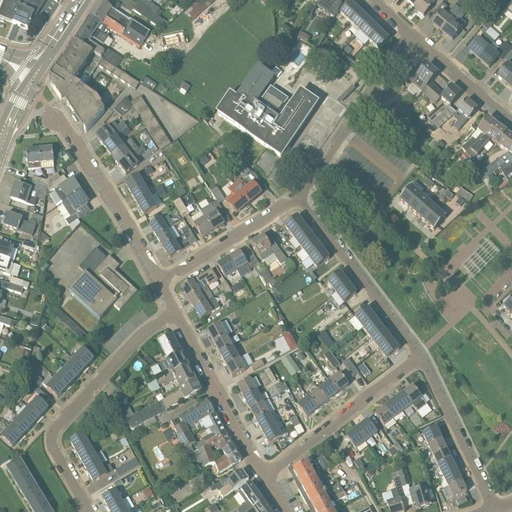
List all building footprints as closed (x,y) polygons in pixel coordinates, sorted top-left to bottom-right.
[(0,14),(0,18),(13,23),(20,7),(22,0),(0,0),(5,2),(0,14)] [(20,7),(13,23),(27,29),(31,20),(33,21),(45,0),(22,0),(20,7)] [(146,0),(140,0),(138,4),(155,15),(159,9),(146,0)] [(202,0),(199,0),(197,2),(204,11),(208,8),(202,0)] [(319,0),(335,15),(343,0),(319,0)] [(421,0),(414,8),(424,17),(435,5),(430,0),(421,0)] [(447,6),(444,3),(439,8),(433,15),(437,18),(436,19),(436,20),(432,25),(442,33),(452,20),(465,6),(468,2),(466,0),(459,0),(455,5),(447,16),(443,12),(447,6)] [(439,8),(444,3),(446,0),(437,0),(435,4),(439,8)] [(101,1),(90,18),(89,18),(101,26),(105,20),(124,32),(131,21),(112,8),(109,6),(101,1)] [(193,6),(200,15),(204,11),(197,2),(193,6)] [(350,23),(360,12),(351,3),(340,14),(350,23)] [(165,22),(155,15),(138,4),(133,11),(160,29),(165,22)] [(193,6),(189,9),(196,18),(200,15),(193,6)] [(452,20),(442,33),(453,41),(463,28),(462,28),(470,19),(465,15),(470,9),(465,6),(452,20)] [(185,13),(192,22),(196,18),(189,9),(185,13)] [(494,14),(499,18),(503,13),(499,9),(494,14)] [(359,32),(370,21),(360,12),(350,23),(359,32)] [(483,27),(487,31),(490,28),(499,18),(494,14),(491,17),(486,24),(483,27)] [(98,30),(101,26),(89,18),(81,30),(93,38),(93,37),(105,45),(110,37),(98,30)] [(124,32),(105,20),(101,26),(115,33),(122,37),(132,43),(135,38),(138,33),(141,28),(131,21),(124,32)] [(369,41),(379,30),(370,21),(359,32),(369,41)] [(141,28),(138,33),(147,39),(148,38),(150,34),(141,28)] [(102,59),(116,69),(117,68),(123,59),(107,49),(105,52),(90,42),(93,38),(81,30),(74,41),(93,54),(102,59)] [(379,30),(369,41),(379,51),(389,40),(379,30)] [(281,31),(275,38),(280,43),(287,37),(281,31)] [(147,39),(138,33),(135,38),(144,44),(147,39)] [(310,38),(301,33),(298,38),(307,43),(310,38)] [(493,44),(495,43),(485,34),(470,52),(479,60),(489,49),(493,44)] [(144,44),(135,38),(132,43),(141,48),(144,44)] [(84,68),(93,54),(74,41),(65,56),(84,68)] [(502,62),(504,60),(511,51),(511,49),(504,43),(499,49),(493,44),(489,49),(479,60),(489,68),(498,58),(502,62)] [(353,51),(348,46),(344,51),(349,55),(353,51)] [(508,85),(511,79),(511,51),(504,60),(508,64),(498,76),(508,85)] [(74,82),(84,68),(65,56),(55,70),(70,80),(74,82)] [(128,85),(128,86),(132,80),(130,78),(130,77),(117,68),(116,69),(102,59),(97,66),(128,85)] [(279,64),(284,68),(289,63),(284,59),(279,64)] [(431,82),(438,75),(438,74),(428,65),(418,75),(414,71),(404,81),(410,87),(411,85),(421,94),(431,82)] [(275,79),(258,67),(236,99),(230,95),(217,114),(281,157),(319,103),(300,91),(294,100),(290,98),(285,105),(268,93),(273,86),(271,85),(275,79)] [(276,68),(272,73),(277,78),(282,73),(276,68)] [(358,69),(354,73),(360,78),(364,74),(358,69)] [(66,86),(70,80),(55,70),(50,78),(54,81),(58,87),(54,90),(61,101),(65,98),(72,91),(66,86)] [(74,83),(74,82),(70,80),(66,86),(72,91),(65,98),(68,102),(65,103),(71,111),(73,110),(74,112),(72,113),(75,117),(73,118),(73,119),(77,117),(78,119),(76,120),(82,129),(84,128),(86,133),(104,112),(100,105),(93,104),(97,101),(94,102),(91,98),(85,94),(87,92),(86,92),(85,94),(82,92),(84,90),(74,83)] [(437,88),(431,82),(421,94),(428,99),(435,106),(442,100),(444,102),(432,113),(427,118),(432,123),(451,107),(461,95),(451,86),(444,95),(437,88)] [(183,83),(180,88),(187,93),(190,87),(183,83)] [(133,108),(143,102),(140,97),(130,104),(132,108),(133,108)] [(132,108),(130,104),(126,98),(115,109),(114,111),(121,116),(132,108)] [(467,100),(457,111),(458,112),(456,113),(451,107),(432,123),(438,130),(439,128),(453,116),(460,122),(454,128),(458,132),(477,110),(478,109),(467,100)] [(143,102),(133,108),(136,113),(146,106),(143,102)] [(404,110),(396,102),(389,110),(396,118),(404,110)] [(146,106),(136,113),(139,118),(149,111),(146,106)] [(149,111),(139,118),(142,122),(152,116),(149,111)] [(152,116),(142,122),(145,127),(155,120),(152,116)] [(392,122),(387,117),(384,120),(381,117),(375,123),(383,131),(392,122)] [(481,143),(496,125),(488,118),(471,137),(473,138),(470,141),(461,147),(462,148),(458,151),(455,146),(451,149),(458,158),(481,142),(481,143)] [(155,120),(145,127),(148,132),(158,125),(155,120)] [(104,146),(116,137),(127,128),(123,123),(118,128),(114,123),(108,127),(96,137),(104,146)] [(158,125),(148,132),(151,136),(161,130),(158,125)] [(497,146),(507,133),(496,125),(481,143),(481,142),(458,158),(462,164),(471,158),(474,161),(477,156),(490,141),(497,146)] [(128,128),(122,132),(125,137),(131,132),(128,128)] [(161,130),(151,136),(154,141),(164,134),(161,130)] [(509,153),(511,148),(511,136),(507,133),(497,146),(497,147),(498,146),(504,150),(501,152),(500,152),(489,159),(492,164),(509,153)] [(164,134),(154,141),(157,146),(167,139),(164,134)] [(111,156),(124,146),(116,137),(104,146),(111,156)] [(171,144),(167,139),(157,146),(160,151),(171,144)] [(445,146),(439,141),(434,147),(439,152),(445,146)] [(127,143),(124,146),(111,156),(119,165),(131,156),(135,153),(127,143)] [(131,156),(119,165),(127,175),(139,165),(134,160),(145,151),(142,147),(135,153),(131,156)] [(483,180),(501,168),(505,174),(504,175),(505,176),(509,184),(511,181),(511,166),(511,165),(511,164),(511,148),(509,153),(492,164),(478,174),(483,180)] [(41,164),(41,170),(55,169),(54,163),(53,149),(40,150),(41,164)] [(41,170),(41,164),(40,150),(27,151),(28,171),(41,170)] [(237,165),(241,162),(237,157),(233,161),(237,165)] [(245,177),(251,172),(241,161),(241,162),(237,165),(236,166),(245,177)] [(148,177),(154,173),(152,168),(145,172),(148,177)] [(47,187),(55,181),(61,178),(58,174),(47,180),(46,180),(47,187)] [(132,195),(145,186),(139,176),(125,184),(132,195)] [(47,187),(46,180),(35,177),(33,182),(47,187)] [(239,192),(249,204),(262,194),(253,183),(247,188),(240,179),(234,185),(239,192)] [(47,192),(45,198),(47,197),(51,195),(50,193),(54,190),(55,192),(54,193),(62,205),(81,192),(73,180),(60,189),(55,181),(47,187),(47,192)] [(47,192),(47,187),(33,182),(30,190),(16,185),(11,199),(35,207),(37,198),(45,201),(45,198),(47,192)] [(157,193),(164,190),(162,185),(155,189),(157,193)] [(237,214),(249,204),(239,192),(234,185),(228,189),(232,194),(225,200),(217,188),(216,189),(214,185),(209,189),(217,201),(219,205),(225,200),(237,214)] [(138,205),(151,197),(145,186),(132,195),(138,205)] [(415,193),(406,186),(393,202),(402,209),(415,193)] [(183,188),(175,193),(178,198),(186,193),(183,188)] [(461,189),(457,195),(462,198),(465,192),(461,189)] [(164,190),(157,193),(160,198),(167,194),(164,190)] [(89,204),(81,192),(62,205),(62,206),(58,209),(65,221),(69,226),(80,219),(76,212),(89,204)] [(424,201),(415,193),(402,209),(410,217),(424,201)] [(151,197),(138,205),(144,216),(158,208),(151,197)] [(465,202),(460,198),(455,204),(460,208),(465,202)] [(177,210),(180,214),(183,219),(190,215),(181,199),(173,204),(174,205),(177,210)] [(201,211),(205,217),(213,231),(224,224),(219,216),(225,213),(219,205),(217,201),(212,204),(201,211)] [(433,208),(424,201),(410,217),(419,224),(433,208)] [(441,216),(433,208),(419,224),(428,232),(441,216)] [(180,214),(177,210),(171,214),(174,218),(180,214)] [(28,223),(22,222),(23,219),(7,214),(5,221),(4,226),(4,227),(32,237),(36,224),(39,225),(40,222),(42,222),(44,217),(34,214),(31,221),(29,220),(28,223)] [(202,238),(213,231),(205,217),(193,224),(202,238)] [(293,238),(306,229),(298,218),(285,228),(293,238)] [(157,238),(168,230),(169,230),(162,219),(150,227),(157,238)] [(185,235),(191,231),(188,226),(182,230),(185,235)] [(301,248),(313,239),(306,229),(293,238),(301,248)] [(163,248),(175,241),(168,230),(157,238),(163,248)] [(175,241),(163,248),(170,259),(182,251),(198,242),(191,231),(185,235),(184,236),(187,241),(181,245),(180,244),(178,245),(175,240),(175,241)] [(49,240),(41,233),(40,245),(49,240)] [(268,244),(264,237),(252,244),(263,261),(274,255),(281,265),(287,261),(273,241),(268,244)] [(309,258),(321,249),(313,239),(301,248),(309,258)] [(39,253),(41,247),(23,242),(21,248),(39,253)] [(0,257),(10,261),(14,250),(0,244),(0,257)] [(108,256),(97,246),(79,265),(84,271),(69,287),(68,292),(100,321),(114,306),(119,311),(137,292),(138,290),(115,269),(120,264),(109,253),(108,256)] [(321,249),(309,258),(317,269),(329,259),(321,249)] [(228,259),(237,272),(239,277),(241,279),(252,272),(250,269),(259,264),(254,256),(245,261),(239,252),(228,259)] [(13,262),(10,261),(0,257),(0,271),(10,275),(14,265),(12,264),(13,262)] [(239,277),(237,272),(228,259),(218,266),(229,283),(239,277)] [(199,292),(206,288),(206,287),(200,291),(196,285),(205,279),(209,285),(218,280),(212,270),(209,272),(208,272),(181,288),(187,298),(198,291),(199,292)] [(265,286),(270,284),(264,272),(259,275),(265,286)] [(335,294),(348,284),(340,274),(327,284),(335,294)] [(269,281),(270,284),(272,286),(278,283),(275,277),(269,281)] [(10,284),(22,288),(28,290),(29,283),(11,279),(10,284)] [(22,288),(10,284),(3,282),(1,289),(20,294),(22,288)] [(226,283),(218,287),(221,293),(224,291),(227,295),(232,293),(226,283)] [(235,294),(243,289),(239,284),(232,289),(235,294)] [(348,284),(335,294),(343,305),(356,295),(348,284)] [(194,309),(213,298),(206,288),(199,292),(198,291),(187,298),(194,309)] [(213,298),(194,309),(201,320),(219,308),(213,298)] [(511,314),(511,299),(503,307),(510,316),(511,314)] [(79,338),(84,333),(57,308),(52,313),(79,338)] [(363,329),(375,319),(367,309),(351,321),(353,323),(350,326),(356,334),(363,329)] [(9,327),(11,321),(0,318),(0,323),(4,325),(9,327)] [(370,339),(383,330),(375,319),(363,329),(370,339)] [(213,344),(226,336),(220,325),(207,332),(213,344)] [(378,349),(391,340),(383,330),(370,339),(378,349)] [(329,338),(330,337),(325,331),(318,336),(323,342),(329,338)] [(297,345),(293,334),(274,341),(278,353),(297,345)] [(167,362),(181,355),(172,336),(157,344),(166,362),(167,362)] [(220,355),(233,348),(226,336),(213,344),(220,355)] [(391,340),(378,349),(386,360),(399,350),(391,340)] [(226,366),(239,359),(233,348),(220,355),(226,366)] [(73,360),(84,370),(93,360),(82,350),(73,360)] [(334,370),(340,366),(329,351),(323,356),(334,370)] [(301,353),(296,357),(300,362),(305,359),(301,353)] [(157,383),(188,367),(181,355),(167,362),(166,362),(160,366),(164,372),(154,377),(155,381),(156,381),(157,383)] [(142,361),(149,368),(156,365),(147,356),(142,361)] [(289,356),(281,362),(288,372),(296,366),(289,356)] [(239,359),(226,366),(232,378),(245,371),(239,359)] [(345,361),(342,364),(345,368),(349,372),(354,368),(352,365),(349,360),(348,359),(345,361)] [(75,379),(84,370),(73,360),(65,370),(75,379)] [(254,372),(264,366),(261,360),(251,366),(254,372)] [(22,361),(19,363),(17,368),(24,370),(27,363),(22,361)] [(367,370),(363,365),(358,369),(362,374),(367,370)] [(179,387),(194,379),(188,367),(157,383),(156,381),(155,381),(159,387),(161,386),(163,385),(165,386),(175,380),(179,387)] [(271,383),(276,380),(269,368),(264,371),(271,383)] [(359,373),(354,368),(349,372),(353,378),(359,373)] [(67,389),(75,379),(65,370),(56,379),(67,389)] [(38,386),(42,381),(34,373),(29,378),(38,386)] [(67,389),(56,379),(51,374),(41,385),(57,399),(67,389)] [(329,383),(338,394),(348,386),(339,374),(329,383)] [(162,401),(166,410),(200,392),(194,379),(179,387),(181,391),(162,401)] [(244,399),(257,392),(250,380),(237,387),(244,399)] [(327,402),(338,394),(329,383),(318,391),(327,402)] [(285,384),(279,387),(283,393),(288,390),(285,384)] [(403,394),(412,406),(418,412),(427,405),(413,386),(403,394)] [(117,406),(125,396),(116,389),(108,398),(117,406)] [(28,409),(39,419),(48,409),(44,406),(49,401),(38,390),(35,394),(39,398),(28,409)] [(317,410),(327,402),(318,391),(308,399),(317,410)] [(250,410),(263,403),(257,392),(244,399),(250,410)] [(268,393),(262,396),(265,402),(271,399),(268,393)] [(403,413),(412,406),(403,394),(394,401),(403,413)] [(317,410),(308,399),(298,407),(307,419),(317,410)] [(167,412),(166,410),(162,401),(133,416),(121,423),(126,432),(167,412)] [(394,420),(403,413),(394,401),(385,408),(394,420)] [(186,429),(187,429),(214,413),(207,402),(171,423),(173,427),(180,422),(184,429),(185,428),(186,429)] [(256,422),(269,414),(263,403),(250,410),(256,422)] [(121,423),(133,416),(129,408),(117,414),(121,423)] [(384,427),(394,420),(385,408),(375,415),(384,427)] [(30,428),(39,419),(28,409),(19,418),(30,428)] [(217,441),(226,436),(215,415),(214,413),(187,429),(189,433),(190,432),(191,435),(198,431),(197,430),(200,428),(202,431),(205,432),(208,436),(212,433),(217,441)] [(262,433),(275,426),(269,414),(256,422),(262,433)] [(21,438),(30,428),(19,418),(10,428),(21,438)] [(356,429),(366,442),(377,434),(367,421),(356,429)] [(189,433),(187,429),(186,429),(185,428),(184,429),(180,422),(173,427),(179,438),(177,440),(185,454),(191,451),(189,447),(195,443),(191,435),(190,432),(189,433)] [(275,426),(262,433),(269,445),(282,438),(275,426)] [(11,448),(21,438),(10,428),(1,438),(11,448)] [(428,446),(441,439),(436,428),(423,435),(428,446)] [(356,450),(366,442),(356,429),(346,437),(356,450)] [(215,464),(219,477),(238,463),(241,462),(233,448),(226,436),(217,441),(212,433),(208,436),(208,437),(203,440),(207,447),(198,451),(200,456),(195,458),(198,465),(202,463),(204,469),(215,464)] [(76,453),(89,446),(83,435),(70,443),(76,453)] [(129,447),(125,439),(120,441),(124,449),(129,447)] [(433,456),(446,450),(441,439),(428,446),(433,456)] [(397,454),(398,455),(403,451),(397,443),(392,446),(393,448),(397,454)] [(82,463),(95,456),(89,446),(76,453),(82,463)] [(393,448),(388,451),(392,458),(397,454),(393,448)] [(438,467),(451,460),(446,450),(433,456),(438,467)] [(87,473),(101,465),(96,458),(95,456),(82,463),(87,473)] [(298,485),(319,473),(330,467),(324,456),(313,461),(311,458),(305,461),(305,463),(290,471),(298,485)] [(118,478),(128,472),(140,465),(136,459),(115,472),(118,478)] [(360,471),(365,467),(359,459),(354,463),(360,471)] [(14,483),(19,490),(21,493),(23,497),(36,488),(34,485),(32,481),(28,475),(24,468),(19,460),(6,469),(10,476),(14,483)] [(443,477),(456,471),(451,460),(438,467),(443,477)] [(101,465),(87,473),(93,483),(113,472),(110,466),(105,469),(102,464),(101,465)] [(398,473),(402,486),(403,487),(408,486),(409,485),(411,485),(406,470),(398,473)] [(375,475),(369,471),(365,476),(370,481),(375,475)] [(448,488),(461,481),(456,471),(443,477),(448,488)] [(224,499),(248,481),(242,472),(228,482),(226,479),(213,487),(212,485),(208,487),(212,494),(223,487),(224,489),(220,493),(224,499)] [(298,485),(304,496),(326,485),(319,473),(298,485)] [(402,488),(402,487),(399,478),(393,480),(396,490),(390,492),(394,501),(387,503),(389,511),(403,511),(399,498),(405,496),(402,488)] [(304,496),(310,508),(343,491),(336,479),(326,485),(304,496)] [(116,489),(123,485),(121,480),(114,484),(116,489)] [(461,481),(448,488),(453,499),(466,492),(461,481)] [(250,511),(263,503),(250,484),(238,493),(245,505),(234,511),(250,511)] [(40,495),(36,488),(23,497),(27,503),(31,510),(32,511),(50,511),(49,509),(45,502),(40,495)] [(418,490),(417,489),(409,491),(413,504),(416,503),(418,509),(419,509),(429,505),(429,506),(430,505),(424,488),(418,490)] [(149,489),(143,492),(147,500),(154,497),(149,489)] [(312,511),(332,511),(339,508),(335,502),(346,496),(343,491),(310,508),(312,511)] [(108,510),(122,503),(116,492),(102,499),(108,510)] [(453,509),(468,503),(465,497),(451,504),(453,509)] [(109,511),(127,511),(122,503),(108,510),(109,511)] [(211,507),(213,511),(222,511),(224,511),(220,503),(211,507)] [(269,511),(263,503),(250,511),(269,511)]
